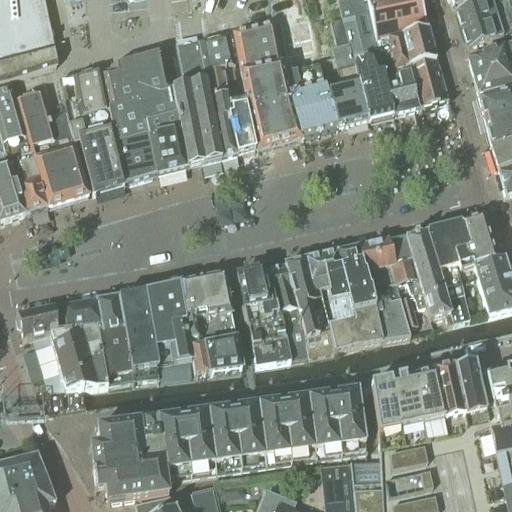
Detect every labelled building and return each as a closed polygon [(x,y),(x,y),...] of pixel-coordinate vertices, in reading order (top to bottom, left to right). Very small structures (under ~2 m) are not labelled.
[(40,0),(0,0),(0,64),(52,53),(40,0)] [(374,0),(339,6),(344,24),(354,22),(359,35),(364,57),(379,54),(377,47),(385,45),(427,34),(418,0),(374,0)] [(448,0),(452,10),(476,0),(448,0)] [(511,10),(508,0),(492,0),(455,14),(467,54),(502,42),(511,35),(511,10)] [(306,21),(275,28),(280,50),(285,67),(315,59),(306,21)] [(342,22),(330,25),(336,51),(348,48),(342,22)] [(354,22),(344,24),(356,72),(367,69),(354,22)] [(233,38),(258,156),(301,145),(290,98),(273,28),(233,38)] [(448,108),(427,34),(385,45),(392,73),(392,74),(408,71),(419,115),(448,108)] [(227,39),(198,47),(198,48),(197,48),(203,78),(223,73),(235,70),(227,39)] [(511,47),(468,63),(473,82),(511,70),(511,47)] [(171,94),(188,173),(221,166),(209,118),(211,117),(203,78),(197,48),(177,52),(185,91),(171,94)] [(340,89),(327,93),(339,135),(368,128),(349,48),(348,48),(336,51),(331,53),(340,89)] [(0,89),(56,71),(52,53),(10,64),(0,66),(0,89)] [(131,64),(142,125),(172,117),(175,117),(171,94),(163,55),(131,64)] [(142,125),(131,64),(100,73),(112,134),(142,125)] [(393,121),(419,115),(408,71),(392,74),(392,73),(384,74),(382,66),(372,68),(377,80),(383,78),(393,121)] [(372,68),(367,69),(356,72),(371,127),(393,121),(383,78),(377,80),(372,68)] [(511,70),(473,82),(478,99),(511,90),(511,70)] [(93,200),(126,191),(112,134),(100,73),(59,85),(67,119),(74,149),(79,149),(93,200)] [(209,118),(221,166),(237,162),(227,122),(232,121),(231,116),(232,115),(231,111),(235,110),(233,98),(229,99),(223,73),(203,78),(211,117),(209,118)] [(0,169),(0,228),(26,220),(19,196),(18,192),(20,169),(29,166),(27,160),(31,159),(15,106),(10,87),(0,89),(0,142),(7,167),(0,169)] [(326,89),(290,98),(301,145),(337,135),(337,136),(339,135),(327,93),(326,89)] [(511,95),(477,104),(482,121),(486,136),(491,154),(511,148),(511,95)] [(35,173),(47,214),(89,202),(74,149),(67,119),(49,124),(41,97),(15,106),(31,159),(35,173)] [(233,122),(228,123),(237,162),(254,156),(243,113),(233,115),(233,122)] [(172,117),(142,125),(143,127),(156,182),(186,175),(174,127),(172,117)] [(112,134),(126,191),(156,182),(143,127),(142,125),(112,134)] [(511,148),(491,154),(490,154),(497,177),(497,176),(511,171),(511,148)] [(511,171),(497,176),(504,202),(511,198),(511,171)] [(31,193),(19,196),(26,220),(47,214),(35,173),(26,175),(31,193)] [(480,223),(463,228),(471,255),(458,258),(461,267),(491,259),(493,266),(504,263),(491,221),(491,220),(480,223)] [(471,255),(463,228),(428,237),(446,296),(452,319),(455,329),(470,326),(461,288),(458,278),(475,274),(474,272),(493,266),(491,259),(461,267),(458,258),(471,255)] [(426,237),(406,242),(423,300),(426,312),(430,325),(452,319),(426,237)] [(406,242),(388,247),(388,246),(402,305),(423,300),(406,242)] [(336,258),(306,265),(313,298),(320,297),(335,357),(360,350),(411,342),(408,334),(402,305),(388,246),(337,259),(336,258)] [(313,298),(306,265),(284,270),(291,294),(293,293),(310,362),(335,357),(320,297),(313,298)] [(285,340),(303,336),(293,293),(291,294),(284,270),(262,276),(268,298),(273,298),(278,318),(280,318),(285,340)] [(262,275),(236,281),(250,347),(285,340),(280,318),(278,318),(273,298),(268,298),(262,276),(262,275)] [(511,289),(508,275),(477,284),(488,321),(511,315),(511,289)] [(224,282),(185,289),(178,291),(188,348),(199,346),(199,348),(235,341),(224,282)] [(178,291),(143,299),(157,372),(191,366),(188,348),(178,291)] [(142,299),(117,303),(133,386),(159,384),(142,299)] [(117,303),(95,307),(101,332),(102,338),(98,338),(107,392),(133,387),(117,303)] [(60,313),(16,322),(22,348),(65,338),(101,332),(95,307),(60,313)] [(48,342),(31,346),(46,397),(65,398),(107,392),(98,338),(102,338),(101,332),(48,342)] [(285,340),(250,347),(255,372),(290,365),(285,340)] [(241,375),(236,350),(195,357),(200,382),(241,375)] [(433,376),(370,390),(378,439),(380,489),(352,491),(349,469),(348,469),(348,470),(319,474),(324,511),(511,511),(511,373),(478,381),(475,368),(433,377),(433,376)] [(174,486),(180,485),(366,460),(358,396),(154,424),(148,426),(155,480),(173,478),(174,486)] [(148,426),(97,432),(100,432),(98,433),(96,432),(99,450),(89,451),(92,474),(91,474),(94,497),(105,495),(107,509),(168,500),(166,487),(174,486),(173,478),(155,480),(148,426)] [(35,460),(0,469),(0,511),(45,511),(55,508),(35,460)] [(309,481),(296,483),(297,497),(311,496),(309,481)] [(216,511),(212,495),(141,511),(216,511)] [(289,511),(291,508),(267,497),(260,511),(289,511)]
